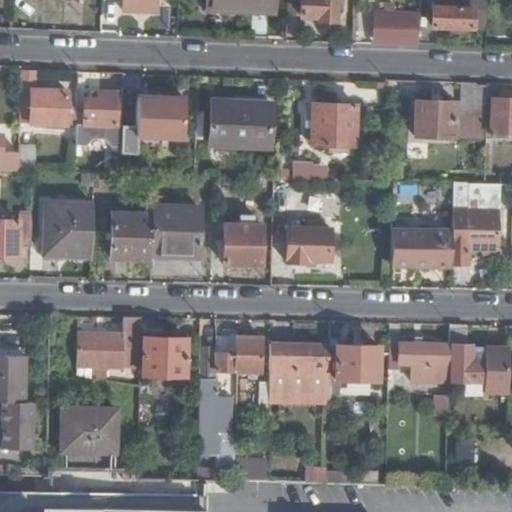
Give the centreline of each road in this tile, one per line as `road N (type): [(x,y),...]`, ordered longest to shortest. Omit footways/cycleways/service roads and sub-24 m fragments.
road 1 (residential): [(0,46),(511,66)]
road 2 (residential): [(0,295),(511,307)]
